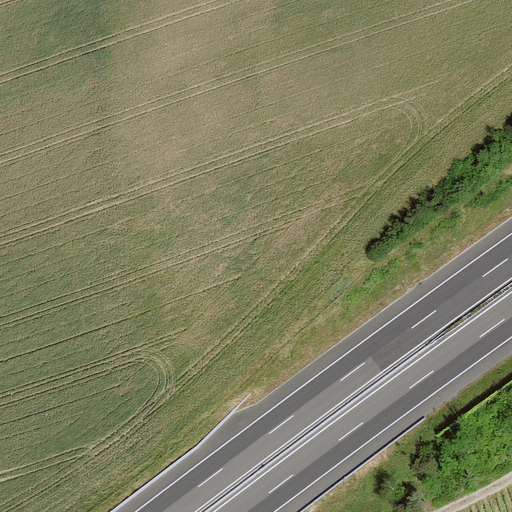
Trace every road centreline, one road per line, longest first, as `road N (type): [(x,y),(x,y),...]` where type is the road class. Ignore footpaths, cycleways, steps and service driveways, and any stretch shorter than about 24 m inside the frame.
road 1 (motorway): [(511,256),(166,511)]
road 2 (motorway): [(244,511),(511,314)]
